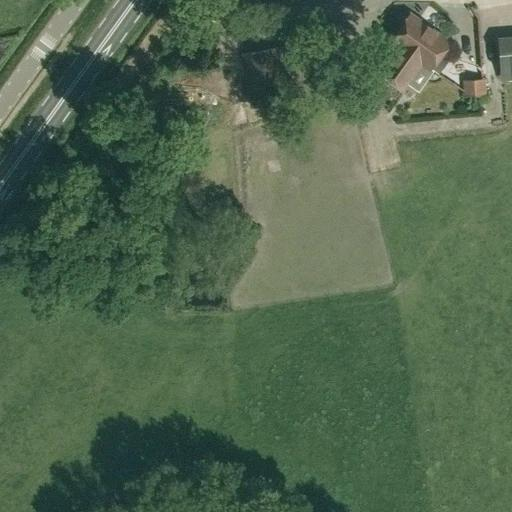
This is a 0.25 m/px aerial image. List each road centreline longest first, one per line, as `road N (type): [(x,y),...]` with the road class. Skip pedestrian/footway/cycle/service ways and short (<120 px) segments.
road 1 (primary): [(0,194),(140,0)]
road 2 (unclassified): [(0,117),(86,0)]
